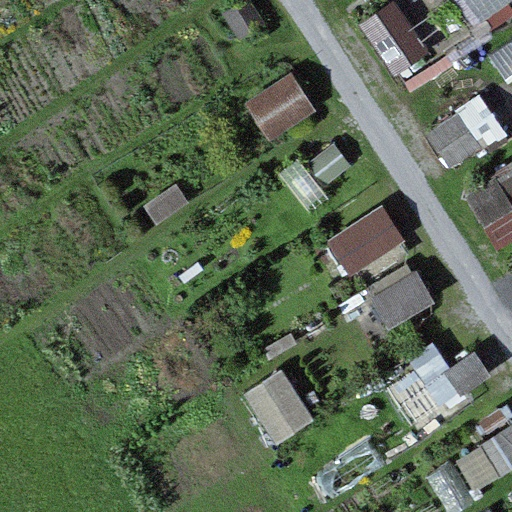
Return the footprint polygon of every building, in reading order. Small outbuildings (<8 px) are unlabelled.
[(388,0),(363,18),(403,74),(436,50),(400,0),(388,0)] [(511,0),(476,0),(496,27),(511,15),(511,0)] [(274,134),(320,103),(294,65),(248,96),(274,134)] [(489,94),(431,122),(451,162),(508,133),(489,94)] [(501,244),(511,237),(511,167),(470,193),(501,244)] [(328,235),(352,271),(408,234),(384,198),(328,235)] [(372,287),(394,320),(436,292),(414,259),(372,287)] [(280,438),(317,416),(287,366),(250,388),(280,438)] [(476,485),(511,465),(511,425),(459,455),(476,485)]
